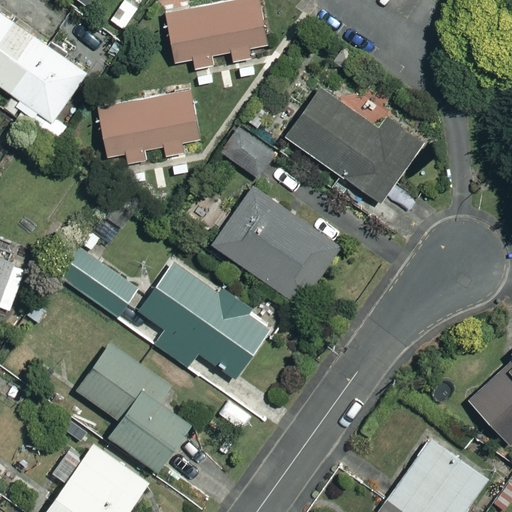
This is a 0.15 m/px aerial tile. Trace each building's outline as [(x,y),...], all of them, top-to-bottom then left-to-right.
[(78,0),(91,9),(97,0),(78,0)] [(218,55),(232,52),(234,64),(250,61),(248,49),(265,46),(256,0),(234,0),(166,13),(174,61),(191,58),(193,71),(220,66),(218,55)] [(0,85),(14,95),(6,107),(51,138),(55,133),(62,137),(71,125),(61,119),(91,75),(0,12),(0,85)] [(190,151),(189,142),(203,140),(194,91),(98,107),(106,155),(123,152),(126,164),(150,159),(148,147),(161,145),(163,155),(190,151)] [(382,133),(323,93),(290,141),(384,206),(426,145),(390,121),(382,133)] [(276,155),(242,131),(225,155),(260,179),(276,155)] [(343,250),(257,190),(217,247),(303,307),(343,250)] [(143,292),(95,257),(74,286),(122,321),(143,292)] [(0,328),(22,268),(0,259),(0,328)] [(226,297),(178,264),(143,314),(168,331),(158,345),(191,369),(201,355),(239,381),(273,333),(249,316),(254,310),(229,293),(226,297)] [(511,343),(460,393),(506,441),(511,435),(511,343)] [(175,390),(114,347),(81,393),(126,425),(115,440),(165,476),(199,429),(165,404),(175,390)] [(456,511),(482,473),(424,434),(371,511),(456,511)] [(138,511),(157,486),(99,447),(88,463),(71,452),(55,475),(72,487),(55,511),(138,511)]
